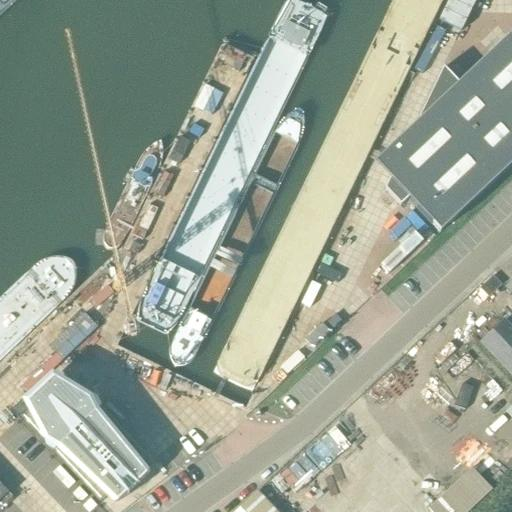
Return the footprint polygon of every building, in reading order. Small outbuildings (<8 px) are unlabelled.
[(443,69),(384,191),(400,208),(408,201),(440,235),(511,166),(511,34),(458,86),(443,69)] [(186,144),(175,167),(186,172),(197,150),(186,144)] [(315,274),(302,300),(313,306),(326,279),(315,274)] [(511,330),(504,322),(481,345),(511,376),(511,330)] [(113,505),(116,503),(146,476),(148,472),(146,472),(145,473),(140,467),(147,459),(69,375),(21,420),(100,504),(108,497),(113,503),(112,504),(113,505)] [(429,510),(430,511),(469,511),(493,491),(472,469),(429,510)] [(236,511),(275,511),(257,493),(236,511)]
